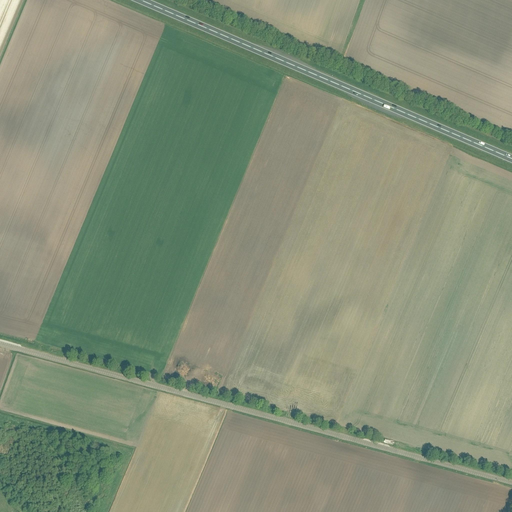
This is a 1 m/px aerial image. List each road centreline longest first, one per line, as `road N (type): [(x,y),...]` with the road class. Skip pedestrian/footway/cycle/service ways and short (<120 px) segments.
road 1 (tertiary): [(511,483),(0,343)]
road 2 (trunk): [(511,159),(137,0)]
